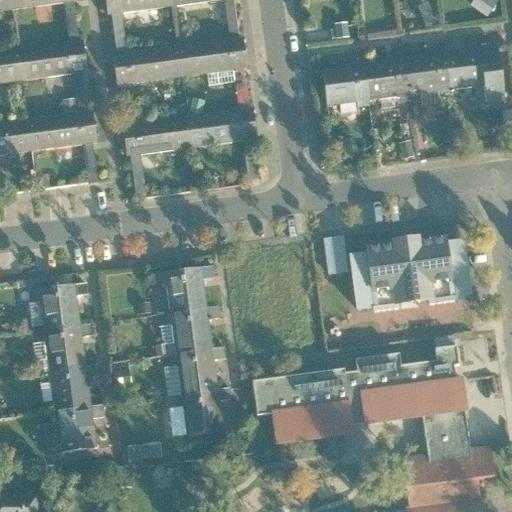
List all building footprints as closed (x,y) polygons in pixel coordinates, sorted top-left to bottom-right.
[(0,0),(0,11),(10,10),(8,0),(0,0)] [(75,0),(8,0),(10,10),(76,0),(75,0)] [(103,0),(105,15),(170,7),(169,0),(103,0)] [(242,37),(174,46),(178,78),(246,69),(242,37)] [(83,41),(16,49),(20,81),(87,72),(83,41)] [(403,58),(408,95),(437,91),(438,96),(451,95),(451,89),(446,52),(444,41),(430,43),(432,55),(403,58)] [(497,45),(446,52),(451,89),(482,84),(485,103),(503,101),(497,45)] [(110,54),(114,86),(178,78),(174,46),(110,54)] [(392,60),(363,64),(368,100),(396,97),(397,103),(409,101),(408,95),(403,58),(402,47),(391,49),(392,60)] [(0,51),(0,83),(20,81),(16,49),(0,51)] [(350,66),(320,70),(326,106),(368,100),(363,64),(362,53),(348,54),(350,66)] [(186,117),(190,149),(255,141),(251,109),(186,117)] [(93,112),(27,120),(31,152),(97,144),(93,112)] [(120,125),(124,157),(190,149),(186,117),(120,125)] [(0,123),(0,156),(31,152),(27,120),(0,123)] [(323,240),(328,276),(348,274),(344,238),(323,240)] [(350,257),(357,314),(473,298),(466,242),(449,244),(448,239),(422,243),(422,240),(407,241),(393,243),(393,246),(366,250),(366,255),(350,257)] [(295,245),(267,247),(269,267),(296,265),(295,245)] [(165,276),(171,317),(212,311),(206,270),(165,276)] [(42,293),(48,333),(83,328),(77,288),(42,293)] [(171,317),(177,358),(218,352),(212,311),(171,317)] [(48,333),(54,372),(89,367),(83,328),(48,333)] [(343,371),(252,384),(256,418),(273,416),(277,449),(355,439),(353,428),(366,426),(366,429),(423,422),(428,455),(471,450),(466,417),(469,416),(464,380),(457,381),(457,375),(456,370),(460,369),(457,348),(434,351),(436,362),(401,367),(399,355),(355,361),(357,373),(344,375),(343,371)] [(177,358),(183,399),(224,392),(218,352),(177,358)] [(130,383),(127,365),(112,367),(114,385),(130,383)] [(54,372),(59,411),(94,406),(89,367),(54,372)] [(183,399),(189,439),(230,433),(224,392),(183,399)] [(59,411),(65,451),(100,446),(94,406),(59,411)] [(141,445),(121,448),(123,465),(143,463),(141,445)] [(428,455),(400,459),(406,510),(402,510),(402,511),(481,511),(482,511),(478,481),(494,479),(490,447),(471,450),(428,455)] [(38,511),(38,496),(0,495),(0,511),(38,511)]
